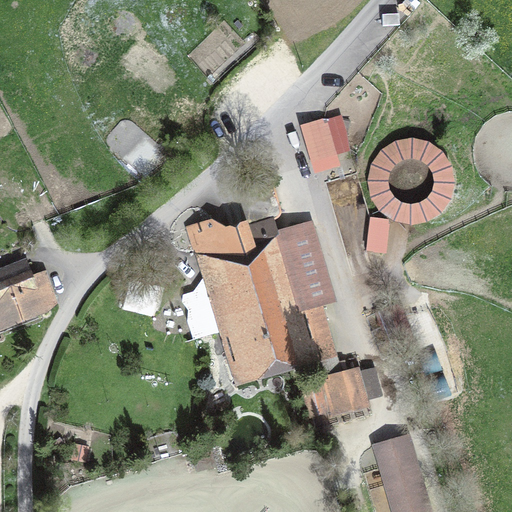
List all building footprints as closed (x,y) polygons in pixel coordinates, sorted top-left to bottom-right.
[(342,100),(300,111),(311,149),(352,138),(342,100)] [(145,176),(168,151),(144,130),(121,154),(145,176)] [(369,209),(448,215),(455,139),(376,132),(369,209)] [(368,210),(368,246),(388,246),(389,211),(368,210)] [(211,261),(244,372),(308,353),(295,309),(325,300),(330,293),(312,231),(307,225),(302,225),(276,232),(272,219),(245,228),(244,226),(230,230),(212,220),(187,227),(199,263),(211,261)] [(0,278),(0,316),(3,324),(56,304),(46,274),(28,281),(22,264),(9,270),(11,275),(0,278)] [(363,365),(370,390),(383,387),(375,361),(363,365)] [(304,385),(311,415),(366,401),(358,372),(319,381),(304,385)] [(425,511),(405,441),(379,449),(398,511),(425,511)]
